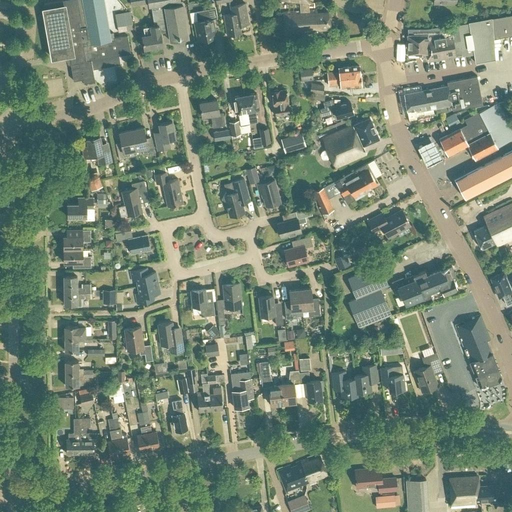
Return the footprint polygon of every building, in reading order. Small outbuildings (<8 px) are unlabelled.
[(110,32),(104,0),(82,0),(87,26),(80,27),(79,22),(81,21),(77,0),(60,0),(43,3),(44,8),(43,9),(52,57),(68,54),(73,80),(83,78),(83,82),(95,80),(92,68),(120,63),(119,55),(131,53),(127,34),(114,37),(113,31),(110,32)] [(161,7),(165,29),(168,28),(170,40),(188,37),(183,4),(181,4),(180,0),(148,0),(149,6),(152,5),(152,8),(161,7)] [(232,4),(231,0),(215,0),(215,2),(228,0),(231,13),(223,14),(227,35),(241,32),(239,24),(249,23),(245,2),(232,4)] [(309,2),(308,0),(292,0),(301,1),(302,10),(283,11),(285,34),(291,34),(291,33),(298,32),(298,33),(311,32),(311,29),(330,28),(329,11),(316,12),(316,9),(309,9),(308,2),(309,2)] [(215,37),(212,18),(217,18),(215,7),(214,2),(208,3),(209,8),(196,11),(198,21),(194,21),(195,31),(196,31),(198,40),(200,40),(200,41),(206,40),(206,38),(210,38),(210,39),(214,38),(214,37),(215,37)] [(160,30),(165,29),(161,7),(152,8),(155,25),(143,27),(145,35),(142,35),(144,48),(146,47),(147,50),(152,49),(152,46),(163,44),(160,30)] [(118,31),(127,30),(126,24),(132,23),(130,11),(115,14),(118,31)] [(511,14),(492,18),(490,18),(456,24),(427,29),(408,29),(408,34),(408,54),(418,54),(423,60),(428,60),(428,61),(452,57),(474,53),(475,62),(495,58),(493,38),(511,34),(511,14)] [(337,79),(360,76),(358,65),(339,67),(339,70),(327,72),(328,78),(337,77),(337,79)] [(301,81),(313,79),(312,67),(300,69),(301,81)] [(463,109),(475,107),(471,85),(482,83),(481,75),(446,81),(447,85),(399,95),(402,111),(405,110),(407,122),(418,120),(416,111),(452,104),(450,96),(464,94),(465,100),(462,101),(463,109)] [(337,77),(328,78),(329,85),(341,83),(341,87),(360,85),(360,76),(337,79),(337,77)] [(323,92),(324,84),(311,82),(310,91),(323,92)] [(290,112),(286,89),(278,90),(278,89),(273,90),(273,91),(272,91),(275,115),(290,112)] [(256,92),(244,94),(249,122),(255,121),(254,110),(259,109),(256,92)] [(244,94),(233,96),(235,113),(240,112),(242,121),(242,123),(249,122),(244,94)] [(218,112),(216,99),(199,102),(202,115),(212,113),(214,126),(224,124),(222,111),(218,112)] [(334,105),(332,99),(324,101),(325,107),(320,108),(322,115),(336,111),(338,118),(353,114),(350,101),(334,105)] [(498,146),(507,142),(511,138),(511,130),(497,104),(466,119),(468,124),(441,137),(445,146),(443,148),(445,150),(447,150),(449,153),(468,144),(475,159),(498,147),(498,146)] [(335,166),(366,153),(363,145),(379,138),(370,117),(353,124),(353,125),(323,138),(327,148),(323,151),(320,154),(322,158),(326,158),(331,156),(335,166)] [(240,132),(238,121),(238,119),(228,121),(231,135),(240,133),(240,132)] [(157,149),(170,147),(168,139),(175,138),(172,120),(159,123),(160,130),(154,132),(157,149)] [(131,129),(136,149),(142,147),(143,154),(149,153),(149,154),(155,153),(152,139),(146,140),(143,126),(131,129)] [(262,143),(270,142),(268,127),(260,129),(262,143)] [(215,140),(230,137),(229,128),(213,131),(215,140)] [(124,151),(136,149),(131,129),(119,131),(122,145),(116,146),(120,161),(125,160),(124,151)] [(286,152),(305,145),(300,131),(281,138),(286,152)] [(101,143),(100,135),(87,138),(88,144),(82,145),(85,157),(97,154),(99,163),(112,160),(107,141),(101,143)] [(442,159),(433,141),(418,149),(427,168),(442,159)] [(511,152),(456,179),(465,199),(511,176),(511,152)] [(369,169),(368,168),(366,163),(323,187),(313,191),(321,206),(319,207),(323,215),(334,209),(328,198),(341,191),(347,202),(367,191),(366,189),(377,183),(372,174),(373,174),(370,169),(369,169)] [(250,183),(259,180),(255,166),(246,168),(250,183)] [(168,180),(166,171),(154,173),(156,183),(162,181),(167,205),(183,202),(178,178),(168,180)] [(99,176),(88,181),(92,189),(103,185),(99,176)] [(244,178),(229,182),(231,189),(226,191),(221,198),(225,201),(229,215),(244,211),(242,202),(249,200),(244,178)] [(280,201),(274,179),(256,184),(259,194),(259,195),(262,194),(265,205),(280,201)] [(127,214),(142,211),(139,198),(147,196),(144,180),(131,183),(132,188),(122,190),(125,205),(118,206),(120,215),(121,216),(127,214)] [(93,207),(93,196),(78,196),(78,202),(67,202),(68,216),(86,216),(86,218),(94,218),(94,207),(93,207)] [(497,246),(511,238),(511,202),(484,216),(488,224),(474,230),(482,248),(495,242),(497,246)] [(280,236),(301,231),(298,223),(306,221),(303,208),(289,212),(291,219),(277,222),(280,236)] [(410,224),(402,209),(385,217),(382,212),(368,220),(374,231),(384,227),(389,237),(397,233),(396,231),(410,224)] [(63,248),(82,248),(82,240),(90,240),(90,229),(66,229),(66,235),(63,235),(63,248)] [(132,237),(131,229),(115,233),(117,241),(128,238),(131,253),(150,249),(147,234),(132,237)] [(288,265),(308,260),(304,247),(312,245),(310,235),(296,239),(298,245),(284,249),(288,265)] [(356,249),(361,262),(372,258),(366,245),(356,249)] [(501,254),(507,251),(505,246),(498,249),(501,254)] [(82,248),(63,248),(63,261),(72,261),(73,266),(91,266),(91,255),(83,255),(82,248)] [(339,268),(350,264),(346,252),(334,257),(339,268)] [(359,327),(392,314),(381,288),(389,285),(380,263),(347,276),(356,298),(348,301),(359,327)] [(404,277),(392,282),(398,295),(398,296),(401,295),(404,303),(422,296),(424,299),(430,298),(442,293),(443,294),(457,288),(453,277),(456,276),(452,265),(427,275),(427,273),(405,281),(404,277)] [(137,286),(158,281),(155,271),(146,273),(144,267),(130,270),(132,280),(136,279),(137,286)] [(511,270),(506,273),(505,271),(491,277),(499,296),(502,295),(506,304),(511,301),(511,297),(511,298),(509,292),(511,291),(511,270)] [(63,290),(90,289),(90,283),(81,284),(81,287),(76,287),(76,275),(63,276),(63,290)] [(158,281),(137,286),(138,293),(135,293),(137,303),(151,300),(150,294),(160,292),(158,281)] [(239,282),(222,284),(224,298),(225,307),(241,306),(239,282)] [(300,288),(302,308),(308,308),(309,316),(320,315),(318,299),(312,300),(311,287),(300,288)] [(205,288),(190,290),(192,306),(199,306),(200,316),(214,314),(213,300),(206,300),(205,290),(205,288)] [(296,309),(302,308),(300,288),(289,289),(290,302),(284,303),(286,318),(297,317),(296,309)] [(90,289),(63,290),(64,304),(77,303),(77,297),(90,297),(90,289)] [(114,301),(113,289),(101,289),(101,301),(114,301)] [(274,309),(272,295),(258,296),(261,316),(274,314),(275,324),(283,323),(281,308),(274,309)] [(223,308),(217,308),(220,336),(230,335),(229,330),(225,330),(223,308)] [(490,338),(480,313),(471,317),(473,322),(465,325),(464,323),(456,326),(469,361),(469,360),(479,386),(499,379),(501,374),(487,339),(490,338)] [(399,326),(396,317),(392,318),(400,343),(406,341),(401,325),(399,326)] [(107,320),(108,337),(116,337),(115,320),(107,320)] [(172,326),(172,321),(158,323),(161,344),(169,343),(170,351),(183,349),(179,325),(172,326)] [(87,341),(87,334),(86,334),(86,326),(78,326),(64,326),(64,338),(78,338),(83,338),(83,341),(87,341)] [(143,345),(141,326),(124,328),(127,350),(139,348),(139,354),(144,353),(145,360),(152,359),(150,344),(143,345)] [(214,326),(208,332),(213,338),(219,332),(214,326)] [(258,332),(251,333),(254,346),(261,345),(258,332)] [(78,338),(64,338),(64,351),(78,350),(78,338)] [(207,355),(219,354),(217,342),(205,344),(207,355)] [(276,346),(267,347),(268,355),(277,354),(276,346)] [(387,352),(388,360),(395,359),(394,351),(387,352)] [(422,391),(438,385),(433,371),(443,368),(437,351),(422,357),(424,367),(415,370),(422,391)] [(300,369),(311,368),(309,357),(299,358),(300,369)] [(65,372),(78,372),(78,360),(64,360),(65,372)] [(283,403),(281,384),(273,385),(269,372),(268,361),(259,362),(262,387),(268,386),(270,404),(283,403)] [(355,373),(355,376),(356,390),(372,389),(370,378),(377,377),(376,363),(363,364),(364,372),(355,373)] [(394,373),(393,365),(380,367),(382,381),(388,380),(389,390),(404,388),(403,372),(394,373)] [(189,390),(198,389),(195,367),(186,368),(189,390)] [(300,382),(299,372),(298,369),(290,370),(288,383),(281,384),(283,403),(296,401),(293,383),(300,383),(300,382)] [(356,390),(355,376),(346,377),(345,369),(332,371),(334,386),(341,385),(342,395),(357,394),(356,390)] [(299,372),(300,382),(306,381),(308,400),(322,398),(320,379),(310,381),(308,371),(299,372)] [(78,372),(65,372),(65,385),(78,385),(78,379),(84,379),(84,376),(100,376),(100,372),(93,372),(84,372),(78,372)] [(209,383),(216,382),(216,379),(224,378),(223,372),(208,374),(209,383)] [(180,392),(188,390),(186,377),(177,378),(180,392)] [(235,407),(248,405),(247,398),(252,397),(250,378),(238,379),(238,390),(233,390),(235,407)] [(211,410),(209,394),(208,382),(201,383),(202,391),(197,391),(198,411),(211,410)] [(110,395),(122,393),(120,384),(108,386),(110,395)] [(209,394),(211,410),(223,409),(221,386),(213,387),(213,393),(209,394)] [(92,391),(79,394),(82,405),(94,402),(92,391)] [(56,395),(56,406),(65,406),(64,395),(56,395)] [(184,412),(182,404),(181,398),(174,399),(177,413),(172,414),(175,431),(188,428),(185,412),(184,412)] [(91,428),(100,428),(100,416),(91,416),(91,428)] [(66,453),(80,453),(79,417),(73,418),(73,432),(68,432),(68,438),(66,438),(66,453)] [(79,417),(80,453),(93,453),(93,432),(85,433),(85,426),(90,426),(90,417),(79,417)] [(145,425),(150,448),(159,446),(156,430),(151,431),(150,424),(145,425)] [(140,450),(150,448),(145,425),(140,426),(142,433),(137,434),(140,450)] [(116,431),(120,454),(130,452),(127,436),(122,437),(121,430),(116,431)] [(110,456),(120,454),(116,431),(111,432),(113,439),(107,440),(110,456)] [(283,469),(278,470),(285,489),(314,477),(327,472),(320,456),(308,461),(307,458),(282,467),(283,469)] [(381,477),(380,465),(372,466),(372,467),(355,468),(356,486),(378,484),(379,490),(397,489),(396,476),(381,477)] [(479,485),(478,475),(449,477),(451,504),(481,502),(481,501),(496,500),(495,484),(479,485)] [(428,511),(427,480),(406,481),(408,511),(428,511)] [(303,494),(288,501),(291,509),(307,502),(303,494)] [(391,494),(382,494),(375,495),(376,505),(394,503),(393,494),(391,494)]
